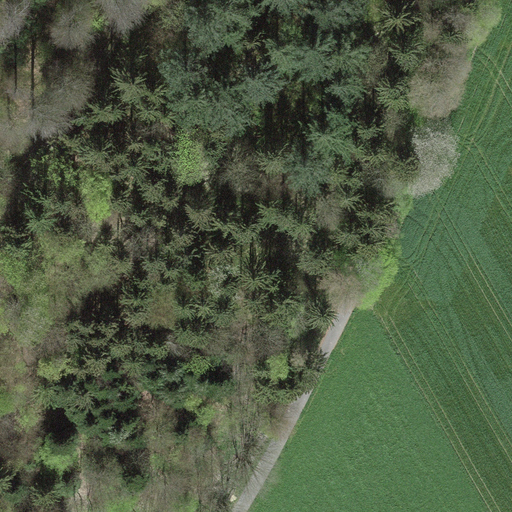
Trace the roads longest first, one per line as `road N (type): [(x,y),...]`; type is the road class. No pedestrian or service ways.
road 1 (track): [(474,0),(328,347),(237,511)]
road 2 (track): [(131,0),(0,215)]
